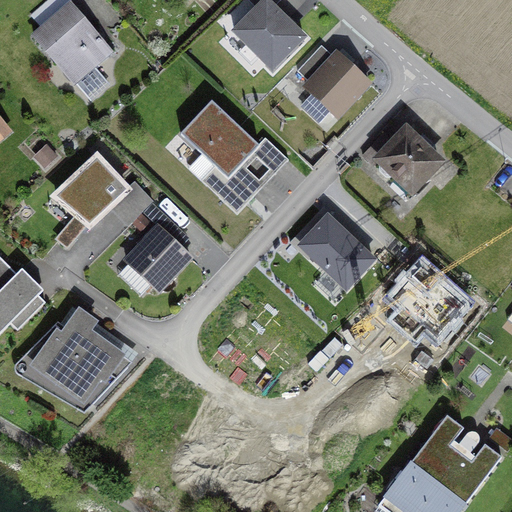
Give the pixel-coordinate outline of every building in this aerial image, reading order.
[(301,42),(266,7),(240,32),(276,68),(301,42)] [(111,58),(68,8),(28,43),(71,93),(111,58)] [(338,108),(359,82),(323,53),(302,78),(338,108)] [(261,154),(213,111),(184,143),(233,186),(261,154)] [(0,147),(10,140),(0,126),(0,147)] [(407,128),(373,164),(412,201),(446,164),(407,128)] [(91,227),(123,194),(96,168),(64,200),(91,227)] [(428,212),(397,247),(417,264),(447,229),(428,212)] [(330,217),(297,251),(344,296),(377,263),(330,217)] [(185,263),(162,238),(133,265),(157,290),(185,263)] [(46,303),(0,255),(0,337),(13,325),(18,330),(46,303)] [(401,293),(381,314),(413,343),(433,321),(401,293)] [(30,359),(90,407),(121,370),(61,321),(30,359)] [(464,511),(498,468),(443,425),(375,511),(464,511)]
